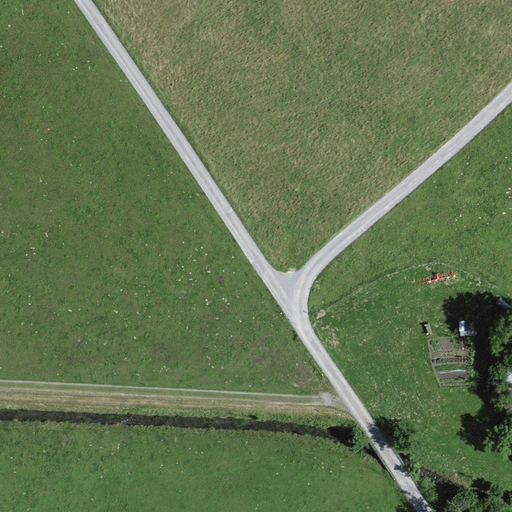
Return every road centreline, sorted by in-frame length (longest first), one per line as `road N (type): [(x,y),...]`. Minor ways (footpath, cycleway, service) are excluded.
road 1 (track): [(352,402),(0,382)]
road 2 (track): [(281,292),(84,0)]
road 3 (track): [(281,292),(511,89)]
road 4 (track): [(424,511),(281,292)]
